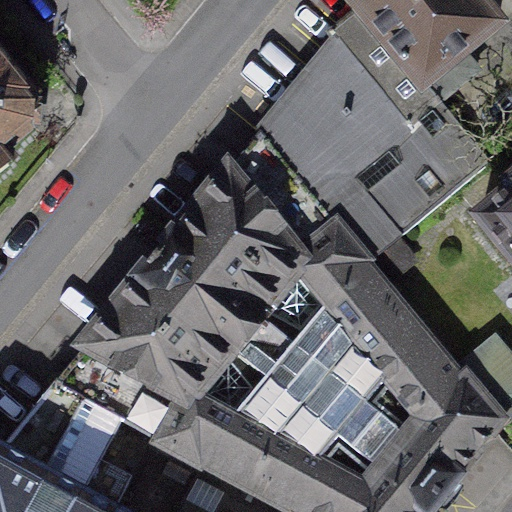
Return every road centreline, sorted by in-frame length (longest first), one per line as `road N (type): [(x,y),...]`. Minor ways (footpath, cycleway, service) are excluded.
road 1 (residential): [(0,303),(154,107)]
road 2 (residential): [(154,107),(245,0)]
road 3 (residential): [(63,0),(154,107)]
